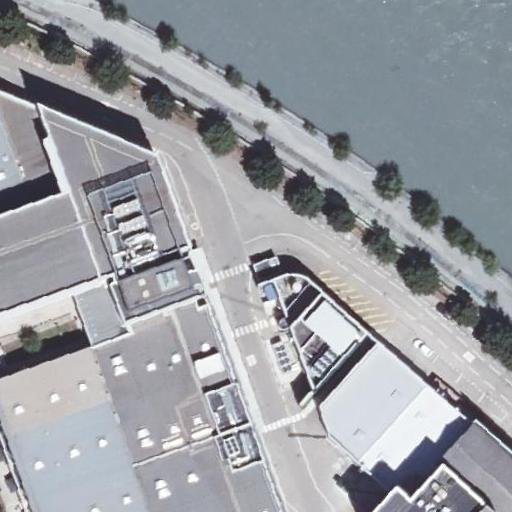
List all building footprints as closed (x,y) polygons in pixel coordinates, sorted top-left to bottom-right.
[(0,319),(77,292),(96,348),(87,350),(88,351),(0,381),(0,418),(33,511),(281,511),(208,307),(197,311),(194,303),(205,298),(196,274),(186,277),(178,256),(188,253),(156,160),(35,109),(0,94),(0,319)] [(256,281),(276,279),(275,263),(255,264),(256,281)] [(365,337),(322,295),(290,331),(313,394),(365,337)] [(423,487),(475,432),(375,347),(317,410),(326,442),(389,498),(400,486),(415,480),(423,487)] [(511,511),(511,425),(495,410),(475,432),(423,487),(415,480),(400,486),(389,498),(375,511),(511,511)]
